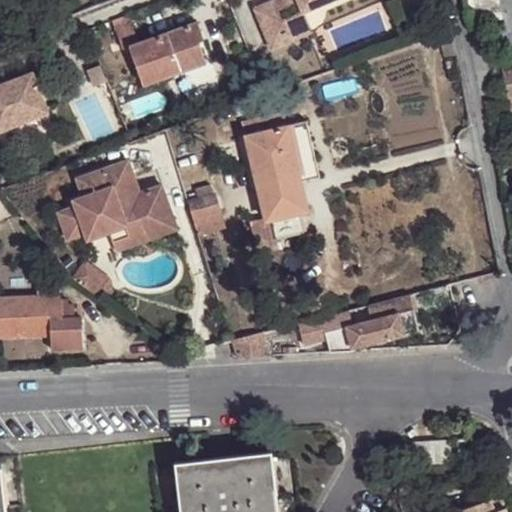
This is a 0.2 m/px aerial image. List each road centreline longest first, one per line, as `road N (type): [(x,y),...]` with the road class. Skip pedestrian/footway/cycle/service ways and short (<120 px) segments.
road 1 (tertiary): [(0,403),(486,379)]
road 2 (residential): [(454,0),(507,269)]
